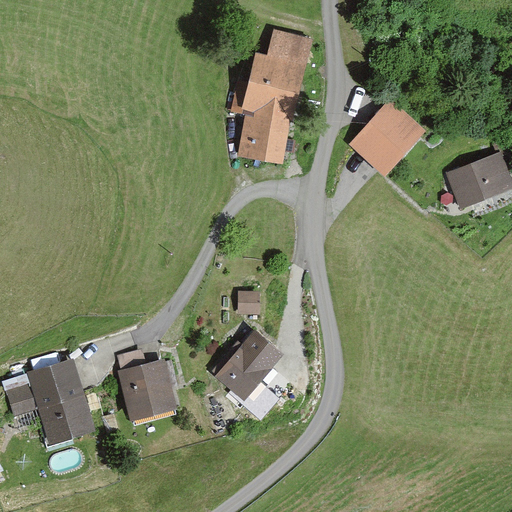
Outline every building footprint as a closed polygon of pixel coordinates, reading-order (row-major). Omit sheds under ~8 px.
[(242,157),(290,166),(315,39),(275,31),(271,55),(259,53),(255,74),(240,71),(232,112),(251,115),(242,157)] [(399,100),(357,146),(394,179),(435,132),(399,100)] [(511,159),(507,149),(451,174),(468,212),(511,191),(511,159)] [(241,282),(244,305),(265,303),(262,280),(241,282)] [(254,407),(293,357),(255,327),(216,376),(254,407)] [(139,424),(191,409),(177,363),(166,366),(159,345),(118,358),(139,424)] [(99,429),(74,356),(29,371),(34,383),(10,391),(20,420),(42,413),(53,445),(99,429)]
